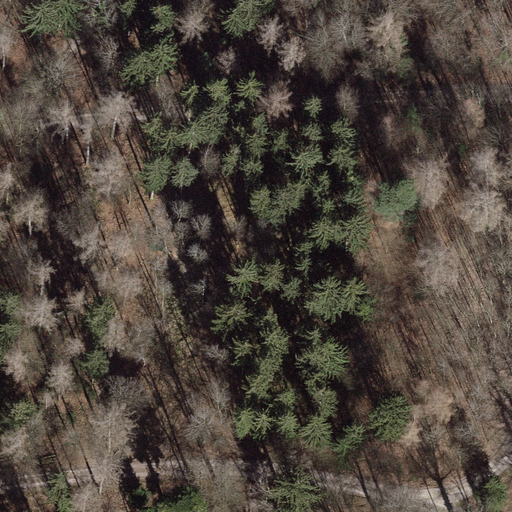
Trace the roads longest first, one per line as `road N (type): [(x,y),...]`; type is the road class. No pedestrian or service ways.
road 1 (track): [(0,120),(76,106),(302,96),(511,99)]
road 2 (track): [(0,483),(202,464),(428,496),(452,511)]
